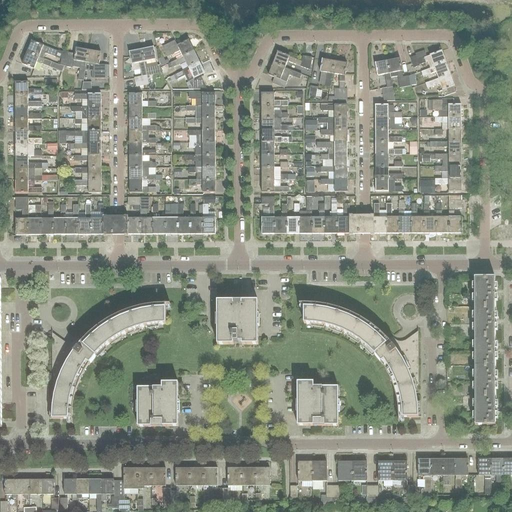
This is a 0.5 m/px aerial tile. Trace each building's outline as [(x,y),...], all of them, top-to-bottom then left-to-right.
[(32,41),(28,53),(43,59),(45,54),(55,58),(57,52),(32,41)] [(180,52),(183,57),(194,52),(189,41),(177,47),(175,42),(162,47),(167,58),(180,52)] [(154,48),(142,51),(144,63),(157,60),(154,48)] [(83,82),(85,70),(88,52),(76,50),(75,55),(68,53),(67,61),(66,67),(73,69),(73,68),(80,69),(78,81),(83,82)] [(136,88),(137,88),(149,85),(147,77),(144,63),(142,51),(129,54),(132,66),(134,72),(140,71),(142,77),(134,78),(136,88)] [(92,72),(92,74),(92,79),(106,79),(106,66),(99,65),(101,53),(88,52),(85,70),(92,72)] [(189,69),(200,64),(194,52),(183,57),(171,64),(173,68),(185,62),(189,69)] [(431,61),(434,68),(445,63),(441,52),(417,61),(415,56),(409,59),(413,69),(419,67),(419,66),(431,61)] [(57,65),(43,59),(28,53),(23,65),(34,70),(37,63),(50,68),(50,67),(55,69),(57,65)] [(273,64),(285,69),(287,62),(310,71),(312,58),(302,57),(301,62),(289,57),(278,53),(273,64)] [(163,58),(159,60),(161,67),(169,63),(167,60),(165,61),(163,58)] [(399,60),(387,62),(390,78),(397,77),(399,89),(410,87),(409,81),(408,77),(403,78),(401,72),(399,60)] [(330,88),(332,75),(334,63),(322,61),(320,73),(327,74),(325,87),(330,88)] [(390,78),(387,62),(375,64),(377,77),(385,76),(387,89),(382,89),(384,102),(395,102),(393,94),(390,78)] [(329,97),(328,102),(347,102),(347,90),(344,90),(344,77),(345,77),(347,65),(334,63),(332,75),(339,76),(339,90),(335,90),(334,98),(329,97)] [(436,73),(438,79),(449,75),(445,63),(434,68),(421,72),(423,77),(436,73)] [(205,74),(200,64),(189,69),(191,73),(194,80),(200,77),(205,74)] [(285,69),(273,64),(269,76),(274,78),(272,84),(284,89),(289,76),(300,80),(301,75),(285,69)] [(185,76),(183,71),(176,75),(178,80),(185,76)] [(449,75),(438,79),(425,84),(427,89),(440,84),(442,92),(454,88),(449,75)] [(207,90),(200,77),(194,80),(189,82),(193,90),(207,90)] [(16,96),(28,96),(42,96),(42,90),(29,90),(29,83),(16,83),(16,96)] [(310,87),(308,99),(315,100),(317,88),(310,87)] [(196,100),(196,107),(215,107),(214,94),(202,95),(188,95),(188,100),(196,100)] [(261,107),(274,107),(288,107),(288,102),(274,102),(274,95),(261,95),(261,107)] [(16,96),(16,108),(28,108),(42,108),(42,102),(28,102),(28,96),(16,96)] [(88,101),(88,107),(101,107),(101,96),(88,96),(74,96),(74,101),(88,101)] [(129,96),(129,108),(142,108),(142,96),(129,96)] [(442,101),(432,101),(428,101),(428,111),(448,111),(448,118),(461,118),(460,106),(442,106),(442,101)] [(82,113),(82,120),(101,120),(101,107),(88,107),(71,107),(71,113),(82,113)] [(196,112),(196,119),(215,119),(215,107),(196,107),(186,107),(186,112),(196,112)] [(274,107),(261,107),(261,119),(274,119),(281,119),(288,119),(288,114),(274,114),(274,107)] [(347,119),(347,107),(321,107),(321,113),(334,112),(334,119),(347,119)] [(375,107),(376,119),(394,119),(402,119),(402,113),(388,113),(388,107),(375,107)] [(16,108),(16,120),(28,121),(42,120),(42,115),(28,115),(28,108),(16,108)] [(142,108),(129,108),(129,120),(142,120),(142,108)] [(448,123),(448,131),(461,131),(461,118),(448,118),(435,118),(435,124),(448,123)] [(202,125),(202,132),(215,132),(215,119),(196,119),(186,119),(185,125),(202,125)] [(288,132),(288,126),(281,126),(281,119),(274,119),(261,119),(261,131),(274,131),(274,132),(288,132)] [(327,131),(347,131),(347,119),(334,119),(318,119),(318,124),(327,124),(327,131)] [(376,119),(376,131),(388,131),(402,131),(402,126),(394,126),(394,119),(376,119)] [(16,120),(16,133),(28,133),(42,133),(42,127),(28,127),(28,121),(16,120)] [(101,120),(82,120),(74,120),(74,125),(88,125),(88,132),(101,132),(101,120)] [(129,120),(129,132),(149,132),(156,132),(156,127),(142,127),(142,120),(129,120)] [(317,121),(305,121),(305,131),(317,131),(317,121)] [(274,144),(280,144),(288,144),(288,138),(274,138),(274,132),(274,131),(261,131),(261,144),(274,144)] [(335,143),(347,143),(347,131),(327,131),(320,131),(320,137),(335,137),(335,143)] [(376,131),(376,144),(388,143),(405,144),(405,138),(388,138),(388,131),(376,131)] [(448,143),(461,143),(461,131),(448,131),(448,143)] [(66,138),(82,138),(82,144),(101,144),(101,132),(88,132),(64,132),(64,138),(66,138)] [(129,132),(129,145),(142,145),(158,145),(158,139),(149,139),(149,132),(129,132)] [(196,137),(196,144),(215,144),(215,132),(202,132),(189,132),(189,137),(196,137)] [(16,133),(16,145),(28,145),(42,145),(42,139),(28,140),(28,133),(16,133)] [(328,156),(347,156),(347,143),(335,143),(317,143),(317,149),(328,149),(328,156)] [(376,144),(376,156),(388,156),(406,156),(406,150),(388,150),(388,143),(376,144)] [(448,148),(448,155),(461,155),(461,143),(448,143),(430,143),(430,148),(448,148)] [(53,155),(57,155),(57,144),(47,144),(47,151),(53,151),(53,155)] [(101,157),(101,144),(82,144),(75,145),(75,150),(81,150),(81,157),(101,157)] [(195,149),(195,156),(215,156),(215,144),(196,144),(189,144),(189,149),(195,149)] [(274,144),(261,144),(262,156),(274,156),(274,144)] [(16,145),(16,157),(28,157),(28,145),(16,145)] [(129,157),(142,157),(156,157),(156,151),(142,151),(142,145),(129,145),(129,157)] [(442,167),(461,167),(461,155),(448,155),(435,155),(435,161),(442,161),(442,167)] [(195,163),(195,168),(215,169),(215,156),(195,156),(185,156),(185,162),(192,162),(192,163),(195,163)] [(274,156),(262,156),(262,168),(274,169),(274,156)] [(335,168),(347,168),(347,156),(328,156),(321,156),(321,161),(335,161),(335,168)] [(376,156),(376,169),(388,169),(388,156),(376,156)] [(28,157),(16,157),(16,170),(35,170),(48,170),(48,164),(28,164),(28,157)] [(88,162),(88,169),(101,169),(101,157),(81,157),(75,157),(75,162),(88,162)] [(129,169),(149,169),(156,169),(156,164),(152,164),(152,162),(142,162),(142,157),(129,157),(129,169)] [(448,173),(448,180),(461,180),(461,167),(442,167),(435,167),(435,173),(448,173)] [(215,169),(195,168),(189,168),(189,173),(203,173),(203,181),(215,181),(215,169)] [(274,169),(262,168),(262,181),(274,181),(274,169)] [(335,180),(347,180),(347,168),(335,168),(321,168),(321,173),(335,173),(335,180)] [(88,175),(89,181),(102,181),(101,169),(88,169),(75,169),(75,175),(88,175)] [(142,181),(156,181),(162,181),(162,176),(156,176),(149,176),(149,169),(129,169),(129,181),(142,181)] [(314,169),(306,169),(306,177),(314,177),(314,169)] [(376,169),(376,180),(395,180),(402,180),(402,175),(388,175),(388,169),(376,169)] [(42,182),(42,176),(35,177),(35,170),(16,170),(16,182),(28,182),(42,182)] [(335,180),(321,180),(321,186),(335,185),(335,194),(348,194),(347,180),(335,180)] [(395,187),(395,180),(376,180),(376,193),(388,193),(402,193),(402,187),(395,187)] [(461,180),(448,180),(435,180),(435,185),(448,185),(448,193),(461,192),(461,180)] [(102,181),(89,181),(82,181),(75,181),(75,186),(89,186),(89,194),(102,194),(102,181)] [(142,181),(129,181),(129,194),(142,194),(156,194),(156,188),(142,188),(142,181)] [(200,188),(201,186),(203,186),(203,194),(215,194),(215,181),(203,181),(189,181),(189,187),(197,187),(197,188),(200,188)] [(274,181),(262,181),(262,193),(274,193),(288,193),(288,187),(274,187),(274,181)] [(432,181),(420,182),(420,194),(432,194),(432,181)] [(42,189),(34,189),(28,189),(28,182),(16,182),(16,194),(28,194),(34,194),(42,194),(42,189)] [(448,219),(448,235),(461,235),(461,219),(454,219),(454,209),(462,209),(461,197),(449,197),(449,201),(448,219)] [(140,209),(140,198),(128,198),(128,206),(134,206),(134,209),(140,209)] [(140,219),(140,235),(152,235),(152,219),(146,219),(146,213),(149,213),(149,198),(140,198),(140,209),(140,213),(140,219)] [(274,235),(274,219),(274,198),(261,198),(261,205),(269,205),(269,219),(261,219),(261,235),(274,235)] [(299,212),(299,219),(299,235),(312,235),(312,219),(312,199),(306,199),(306,212),(299,212)] [(29,200),(19,200),(17,200),(17,208),(19,208),(19,211),(23,211),(23,220),(15,220),(15,236),(29,236),(29,220),(29,200)] [(399,204),(399,219),(398,235),(411,235),(411,219),(404,219),(404,205),(399,204)] [(411,204),(411,219),(411,235),(424,235),(423,219),(416,219),(417,204),(411,204)] [(423,219),(424,235),(436,235),(436,219),(429,219),(429,205),(423,204),(423,219)] [(436,219),(436,235),(448,235),(448,219),(441,219),(441,204),(436,204),(436,219)] [(177,235),(190,235),(190,219),(183,219),(183,205),(178,205),(178,219),(177,235)] [(190,205),(190,219),(190,235),(202,235),(203,219),(195,219),(195,205),(190,205)] [(208,205),(203,206),(203,219),(202,235),(215,235),(215,219),(208,219),(208,205)] [(286,235),(287,219),(287,213),(287,205),(281,205),(281,213),(282,213),(282,219),(274,219),(274,235),(286,235)] [(312,219),(312,235),(324,235),(324,219),(324,205),(319,205),(319,219),(312,219)] [(324,219),(324,235),(337,236),(337,219),(337,213),(337,205),(331,205),(331,213),(332,213),(331,219),(324,219)] [(337,219),(337,236),(350,236),(349,216),(349,205),(344,205),(344,219),(337,219)] [(386,235),(386,219),(379,219),(379,205),(374,205),(374,216),(374,235),(386,235)] [(386,219),(386,235),(398,235),(399,219),(392,219),(392,205),(386,205),(386,219)] [(41,220),(41,236),(54,236),(54,220),(54,214),(48,214),(48,220),(41,220)] [(66,236),(78,236),(78,220),(79,220),(79,214),(73,214),(73,220),(66,220),(66,236)] [(78,220),(78,236),(91,236),(91,220),(91,214),(86,214),(86,220),(79,220),(78,220)] [(364,216),(352,216),(349,216),(350,236),(364,236),(374,236),(374,235),(374,216),(364,216)] [(103,237),(113,237),(119,237),(128,237),(128,236),(128,219),(128,217),(118,217),(103,217),(103,220),(103,236),(103,237)] [(140,219),(128,219),(128,236),(140,235),(140,219)] [(165,219),(152,219),(152,235),(164,235),(165,219)] [(164,235),(177,235),(178,219),(165,219),(164,235)] [(287,219),(286,235),(299,235),(299,219),(287,219)] [(29,236),(41,236),(41,220),(29,220),(29,236)] [(54,236),(66,236),(66,220),(54,220),(54,236)] [(91,236),(103,236),(103,220),(91,220),(91,236)] [(495,306),(495,299),(495,278),(474,278),(474,306),(495,306)] [(242,310),(242,306),(242,302),(217,302),(217,346),(234,346),(234,343),(242,343),(242,346),(258,346),(258,312),(253,312),(253,310),(242,310)] [(418,387),(418,345),(418,329),(418,335),(398,349),(391,339),(388,341),(380,333),(371,326),(361,320),(351,314),(340,310),(328,307),(316,305),(300,304),(300,305),(304,305),(304,325),(315,325),(324,327),(334,329),(342,333),(344,333),(351,337),(359,342),(367,349),(374,356),(380,363),(385,371),(390,380),(393,389),(396,398),(398,408),(398,418),(398,423),(399,422),(399,418),(419,418),(418,405),(416,394),(415,388),(418,387)] [(53,331),(52,331),(53,387),(57,389),(55,396),(53,408),(52,420),(72,420),(72,424),(73,420),(73,409),(75,400),(77,391),(80,381),(85,372),(90,364),(96,357),(103,350),(111,343),(119,338),(128,333),(137,330),(146,327),(156,326),(166,325),(166,306),(170,306),(170,305),(166,305),(154,306),(142,308),(130,311),(119,315),(108,321),(98,327),(90,335),(82,343),(79,341),(72,351),(53,336),(53,331)] [(474,336),(490,336),(495,336),(495,306),(474,306),(474,336)] [(495,366),(495,336),(490,336),(474,336),(474,366),(495,366)] [(474,396),(480,396),(495,396),(495,366),(474,366),(474,396)] [(137,427),(158,427),(178,427),(178,383),(162,383),(162,388),(137,388),(137,427)] [(298,427),(313,427),(338,427),(338,387),(314,388),(314,383),(297,383),(297,396),(297,400),(298,417),(298,427)] [(495,396),(480,396),(474,396),(474,425),(495,426),(495,396)] [(511,459),(503,460),(503,476),(511,476),(511,459)] [(431,480),(431,476),(431,460),(418,460),(418,476),(425,476),(425,480),(431,480)] [(431,476),(443,476),(443,460),(431,460),(431,476)] [(443,460),(443,476),(443,484),(450,484),(450,476),(456,476),(455,460),(443,460)] [(468,460),(455,460),(456,476),(456,480),(461,480),(461,476),(468,476),(468,460)] [(491,480),(491,476),(491,460),(478,460),(478,476),(485,476),(485,480),(491,480)] [(503,476),(503,460),(491,460),(491,476),(496,476),(496,484),(503,484),(503,476)] [(298,482),(312,482),(312,462),(298,462),(298,482)] [(312,462),(312,482),(326,482),(326,462),(312,462)] [(352,481),(352,462),(337,462),(337,481),(352,481)] [(366,462),(352,462),(352,481),(366,481),(366,462)] [(392,481),(392,462),(377,462),(378,481),(392,481)] [(392,462),(392,481),(406,481),(406,462),(392,462)] [(204,487),(203,487),(203,490),(207,490),(207,488),(208,488),(208,487),(218,486),(218,468),(204,469),(204,487)] [(255,468),(242,469),(242,486),(256,486),(255,468)] [(269,468),(255,468),(256,486),(270,486),(269,468)] [(125,490),(130,490),(138,490),(138,469),(124,469),(125,490)] [(138,469),(138,490),(144,490),(144,487),(152,487),(152,469),(138,469)] [(152,469),(152,487),(166,487),(166,469),(152,469)] [(190,487),(190,469),(176,469),(176,487),(190,487)] [(204,469),(190,469),(190,487),(203,487),(204,487),(204,469)] [(242,486),(242,469),(228,469),(228,487),(242,486)] [(42,481),(42,496),(55,495),(55,480),(42,481)] [(77,502),(77,499),(77,480),(65,480),(65,495),(72,495),(72,502),(77,502)] [(90,495),(90,480),(77,480),(77,499),(82,499),(82,495),(90,495)] [(102,480),(90,480),(90,495),(97,495),(97,499),(102,499),(102,480)] [(102,480),(102,499),(102,501),(106,501),(106,495),(114,495),(114,480),(102,480)] [(18,496),(18,481),(5,481),(5,496),(13,496),(13,500),(18,500),(18,496)] [(30,481),(18,481),(18,496),(30,496),(30,481)] [(30,496),(42,496),(42,481),(30,481),(30,496)] [(431,497),(431,485),(425,485),(425,490),(421,490),(421,498),(431,497)] [(290,487),(290,488),(290,499),(301,499),(301,486),(290,487)] [(404,504),(413,504),(413,486),(406,486),(406,498),(404,498),(404,504)] [(172,508),(172,492),(171,492),(171,489),(164,489),(164,508),(172,508)] [(223,505),(231,504),(230,489),(223,489),(223,505)] [(172,492),(172,508),(179,508),(181,508),(181,501),(177,501),(177,492),(172,492)] [(107,510),(107,511),(119,511),(119,497),(111,498),(111,505),(108,505),(108,510),(107,510)] [(119,497),(119,511),(129,511),(129,501),(124,501),(124,497),(119,497)]
